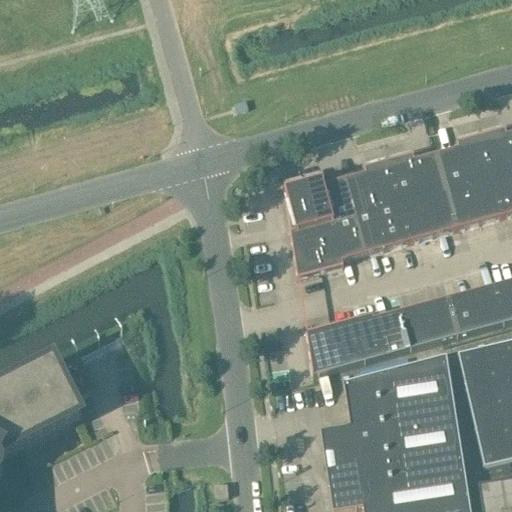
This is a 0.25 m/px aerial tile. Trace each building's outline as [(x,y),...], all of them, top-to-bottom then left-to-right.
[(491,184),(511,178),(511,139),(505,141),(504,136),(504,135),(480,141),(491,184)] [(445,196),(468,190),(491,184),(480,141),(456,148),(456,150),(458,154),(435,160),(445,196)] [(422,203),(445,196),(435,160),(413,166),(412,162),(412,160),(387,167),(399,209),(422,203)] [(353,222),(376,215),(399,209),(387,167),(363,173),(363,175),(364,175),(365,179),(343,185),(353,222)] [(502,222),(511,219),(511,178),(491,184),(502,222)] [(479,229),(502,222),(491,184),(468,190),(479,229)] [(314,232),(330,228),(353,222),(343,185),(323,191),(322,187),(322,186),(322,185),(302,190),(314,232)] [(309,234),(314,232),(302,190),(283,195),(286,208),(284,208),(289,239),(309,234)] [(456,235),(479,229),(468,190),(445,196),(456,235)] [(433,241),(456,235),(445,196),(422,203),(433,241)] [(409,248),(433,241),(422,203),(399,209),(409,248)] [(386,254),(409,248),(399,209),(376,215),(386,254)] [(363,260),(386,254),(376,215),(353,222),(363,260)] [(340,266),(363,260),(353,222),(330,228),(340,266)] [(342,272),(340,266),(330,228),(314,232),(309,234),(321,279),(326,277),(342,272)] [(296,285),(321,279),(309,234),(289,239),(296,285)] [(504,330),(511,327),(511,286),(493,291),(504,330)] [(481,336),(504,330),(493,291),(470,298),(481,336)] [(458,342),(481,336),(470,298),(447,304),(458,342)] [(434,349),(458,342),(447,304),(424,310),(434,349)] [(411,355),(434,349),(424,310),(401,317),(411,355)] [(314,382),(411,355),(401,317),(373,325),(372,322),(372,320),(305,338),(312,383),(314,382)] [(511,346),(456,360),(483,473),(488,472),(492,490),(478,492),(480,511),(511,511),(511,486),(507,487),(503,469),(511,466),(511,346)] [(329,496),(463,475),(445,363),(344,390),(344,389),(343,389),(350,434),(320,438),(329,496)] [(0,511),(0,483),(1,482),(1,480),(2,478),(2,476),(2,475),(1,473),(1,472),(0,470),(0,463),(80,423),(53,370),(0,397),(0,511)] [(468,511),(463,475),(329,496),(331,511),(468,511)] [(226,489),(213,490),(214,503),(227,502),(226,489)]
